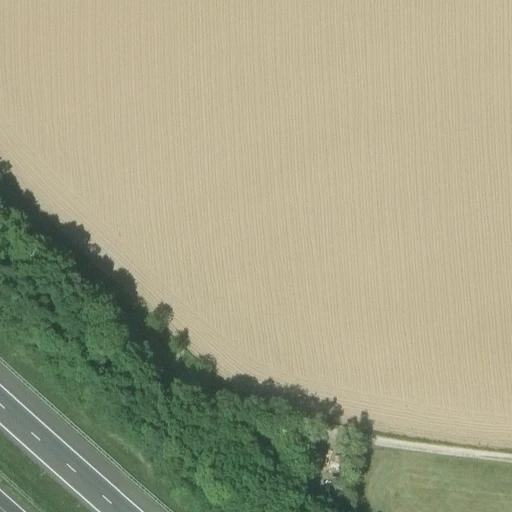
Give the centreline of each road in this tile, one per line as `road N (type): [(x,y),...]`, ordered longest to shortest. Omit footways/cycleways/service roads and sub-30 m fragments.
road 1 (track): [(511,458),(256,417)]
road 2 (motorway): [(132,511),(0,390)]
